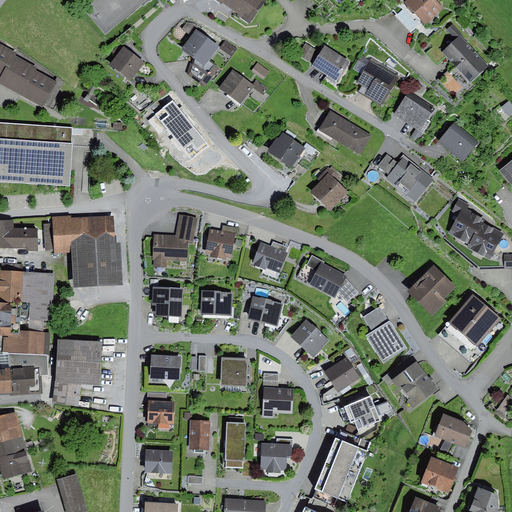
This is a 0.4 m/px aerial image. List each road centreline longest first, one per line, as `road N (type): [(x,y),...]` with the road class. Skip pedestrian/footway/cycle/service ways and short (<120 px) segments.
road 1 (residential): [(396,136),(262,52),(180,12),(150,32),(147,52),(264,184),(254,197),(168,184),(151,198)]
road 2 (residential): [(467,394),(366,267),(246,217),(151,198)]
road 3 (residential): [(138,337),(253,341),(293,365),(316,410),(295,488)]
road 4 (residential): [(125,511),(138,337)]
road 5 (residential): [(151,198),(0,213)]
road 6 (residential): [(138,337),(136,232),(151,198)]
